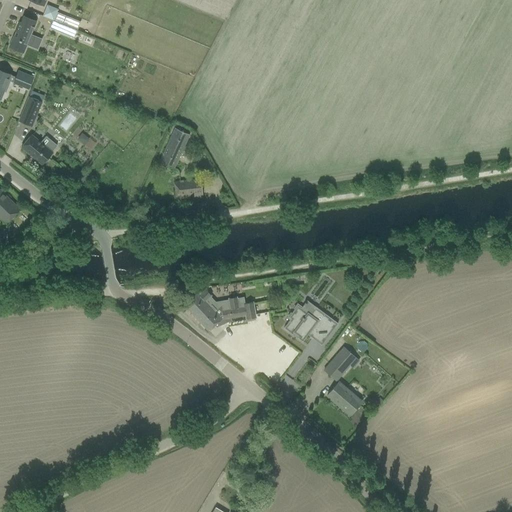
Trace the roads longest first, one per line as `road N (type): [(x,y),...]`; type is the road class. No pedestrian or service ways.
road 1 (unclassified): [(24,511),(196,430),(249,387)]
road 2 (unclassified): [(249,387),(116,293),(96,231)]
road 3 (unclassified): [(383,511),(326,450),(249,387)]
road 4 (unclassified): [(96,231),(237,214)]
